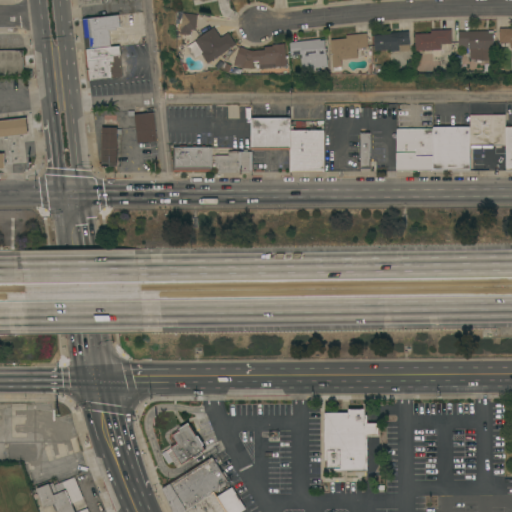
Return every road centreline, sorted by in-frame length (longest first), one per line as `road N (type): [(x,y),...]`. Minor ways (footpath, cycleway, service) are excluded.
road 1 (motorway): [(511,263),(136,268)]
road 2 (motorway): [(137,307),(511,302)]
road 3 (secondary): [(511,193),(166,195)]
road 4 (residential): [(259,25),(511,7)]
road 5 (secondary): [(71,195),(96,378)]
